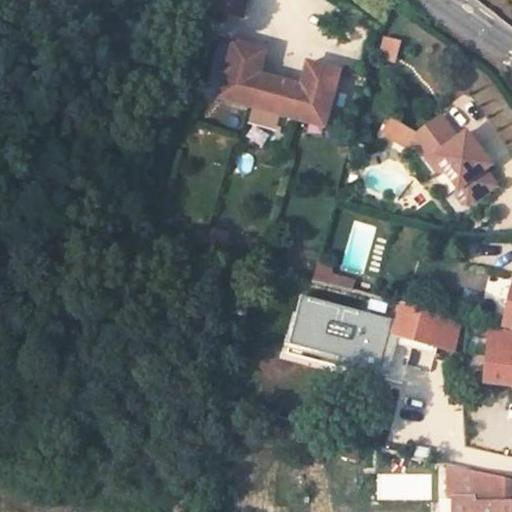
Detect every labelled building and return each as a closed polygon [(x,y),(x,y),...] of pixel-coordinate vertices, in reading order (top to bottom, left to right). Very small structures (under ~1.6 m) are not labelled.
[(242,0),(209,0),(208,6),(238,15),(242,0)] [(262,51),(230,42),(218,87),(248,95),(245,106),(290,118),(293,107),(324,115),(336,71),(304,62),(298,86),(255,75),(262,51)] [(248,95),(218,87),(215,98),(245,106),(248,95)] [(324,115),(293,107),(290,118),(321,126),(324,115)] [(489,164),(466,132),(457,138),(440,115),(416,132),(415,140),(436,169),(444,170),(456,187),(455,193),(462,202),(469,203),(486,191),(487,188),(494,183),(483,168),(489,164)] [(311,278),(326,282),(328,272),(330,266),(315,262),(311,278)] [(326,282),(348,289),(351,279),(328,272),(326,282)] [(511,330),(511,283),(502,328),(511,330)] [(414,343),(452,352),(461,320),(400,303),(399,309),(380,307),(377,331),(397,334),(396,345),(412,349),(414,343)] [(511,334),(489,328),(485,384),(511,387),(511,334)] [(387,428),(374,426),(371,448),(385,451),(387,428)] [(511,511),(511,477),(477,470),(475,505),(475,511),(511,511)]
